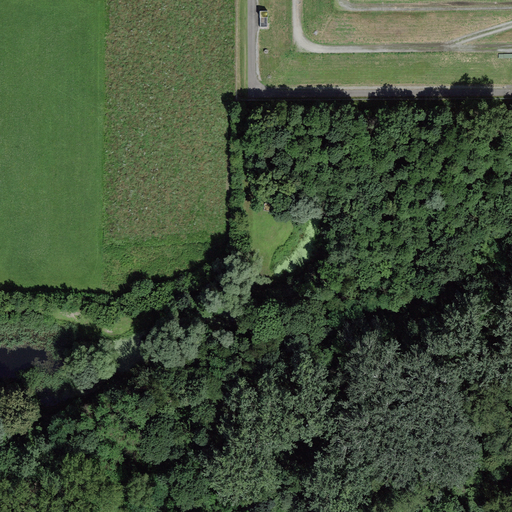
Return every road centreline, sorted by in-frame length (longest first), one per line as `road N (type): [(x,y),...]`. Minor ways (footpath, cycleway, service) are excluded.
road 1 (track): [(511,91),(271,92),(252,81),(251,0)]
road 2 (track): [(511,48),(309,48),(296,35),(295,0)]
road 3 (track): [(511,6),(355,7),(341,0)]
